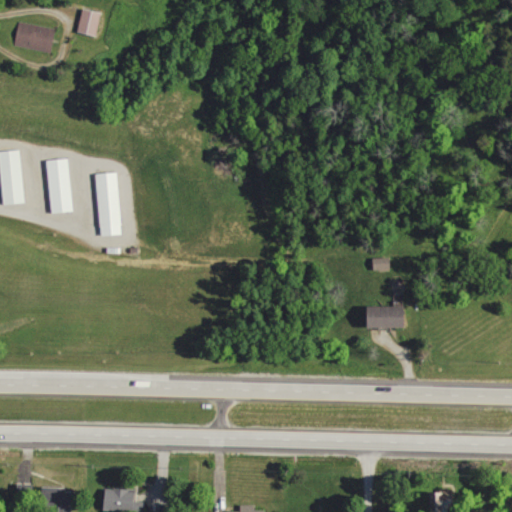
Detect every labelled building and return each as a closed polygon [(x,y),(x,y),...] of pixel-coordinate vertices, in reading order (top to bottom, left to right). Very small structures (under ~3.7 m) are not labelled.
[(81,31),(101,36),(107,13),(87,8),(81,31)] [(57,50),(59,26),(20,23),(18,47),(57,50)] [(0,151),(0,165),(6,204),(26,201),(18,149),(0,151)] [(49,159),(53,212),(73,210),(69,158),(49,159)] [(97,174),(102,227),(122,225),(118,172),(97,174)] [(394,269),(394,257),(377,258),(377,270),(394,269)] [(370,329),(411,327),(410,306),(369,307),(370,329)] [(76,511),(77,489),(46,488),(45,510),(76,511)] [(140,490),(108,488),(107,511),(115,511),(146,511),(147,502),(140,502),(140,490)] [(438,511),(452,511),(452,509),(464,508),(464,498),(453,498),(453,493),(437,493),(437,499),(438,499),(438,511)]
